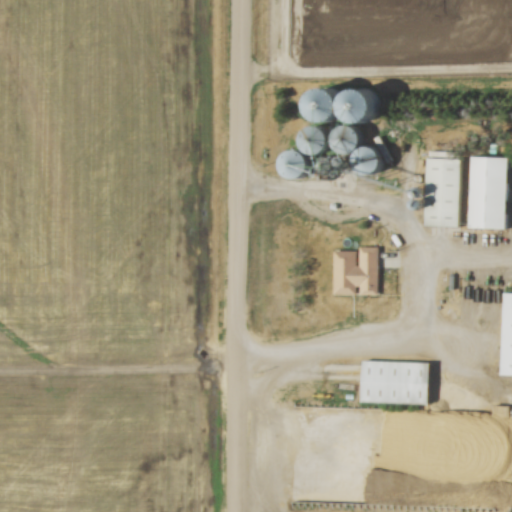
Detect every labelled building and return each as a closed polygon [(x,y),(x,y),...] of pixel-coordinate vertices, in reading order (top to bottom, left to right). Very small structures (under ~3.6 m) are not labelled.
[(486,160),(511,160),(511,229),(484,229),(486,160)] [(474,164),(472,230),(437,229),(439,163),(474,164)] [(376,248),(331,248),(331,294),(376,295),(376,248)] [(511,293),(500,293),(498,376),(511,376),(511,293)] [(376,364),(445,367),(444,405),(375,403),(376,364)]
